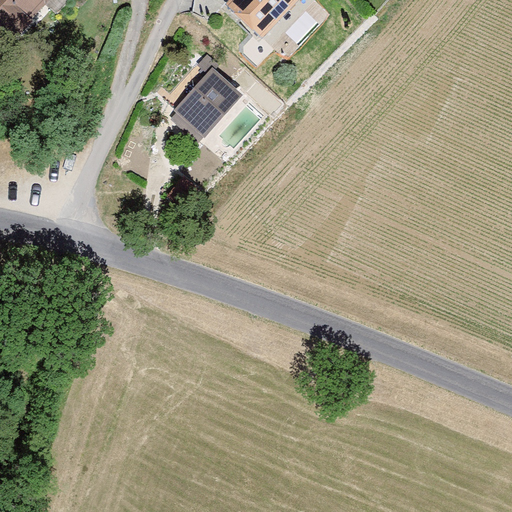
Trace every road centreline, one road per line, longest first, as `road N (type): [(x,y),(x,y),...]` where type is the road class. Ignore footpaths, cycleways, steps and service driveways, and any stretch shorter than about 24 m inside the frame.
road 1 (tertiary): [(511,400),(203,280),(59,236)]
road 2 (residential): [(59,236),(175,0)]
